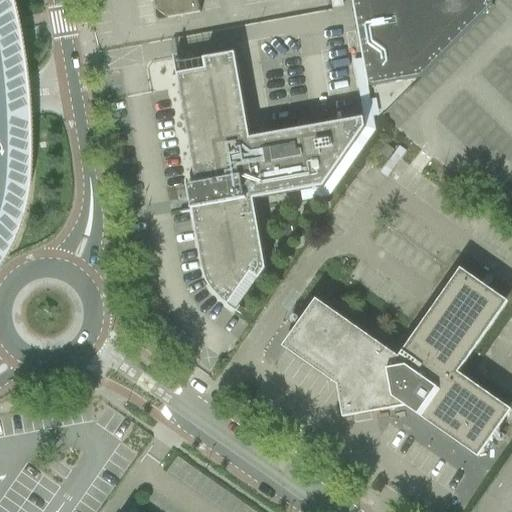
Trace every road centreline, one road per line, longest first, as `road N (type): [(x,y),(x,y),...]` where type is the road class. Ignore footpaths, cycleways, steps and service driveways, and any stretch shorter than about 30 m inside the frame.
road 1 (tertiary): [(91,203),(59,0)]
road 2 (unclassified): [(327,511),(197,420)]
